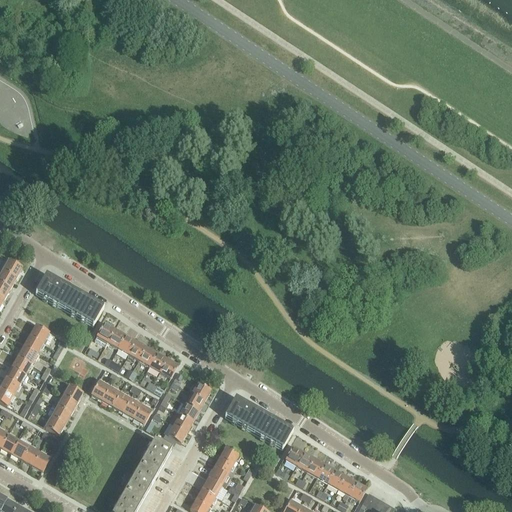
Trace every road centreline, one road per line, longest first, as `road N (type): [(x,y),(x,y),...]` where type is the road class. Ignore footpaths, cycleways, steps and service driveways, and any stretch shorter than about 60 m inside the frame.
road 1 (secondary): [(511,221),(179,0)]
road 2 (residential): [(424,511),(407,491),(234,378)]
road 3 (residential): [(234,378),(44,254)]
road 4 (residential): [(159,511),(234,378)]
